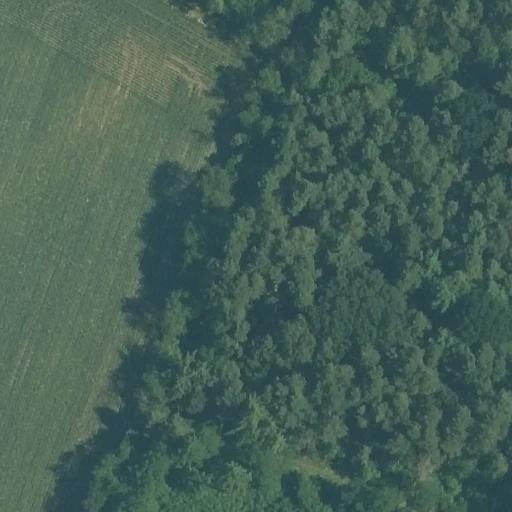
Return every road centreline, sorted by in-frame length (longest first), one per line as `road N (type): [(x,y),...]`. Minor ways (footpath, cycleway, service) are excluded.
road 1 (track): [(126,511),(293,60)]
road 2 (track): [(152,446),(336,511)]
road 3 (track): [(154,0),(257,59),(283,86)]
